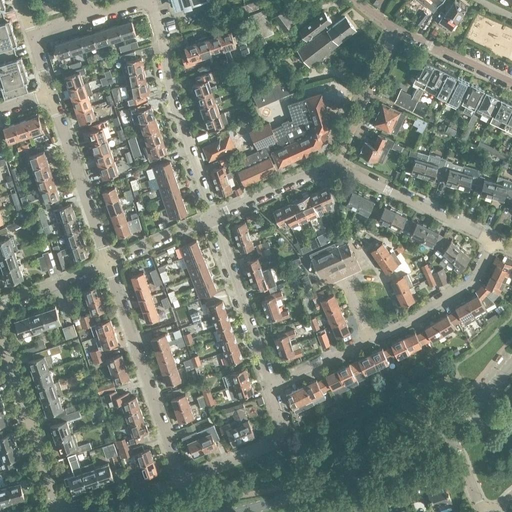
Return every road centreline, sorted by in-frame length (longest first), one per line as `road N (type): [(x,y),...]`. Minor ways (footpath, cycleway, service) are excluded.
road 1 (residential): [(182,480),(107,262)]
road 2 (residential): [(213,216),(170,93),(149,0)]
road 3 (tertiary): [(238,511),(365,472),(444,426)]
road 4 (residential): [(60,511),(0,333)]
road 5 (residential): [(213,216),(271,384)]
road 6 (residential): [(107,262),(50,94)]
road 7 (residential): [(493,240),(334,162)]
road 8 (residential): [(369,339),(464,287),(493,240)]
road 9 (residential): [(271,384),(281,428),(276,441),(182,480)]
road 10 (residential): [(334,162),(396,29)]
road 11 (residential): [(213,216),(334,162)]
road 12 (residential): [(511,84),(396,29)]
